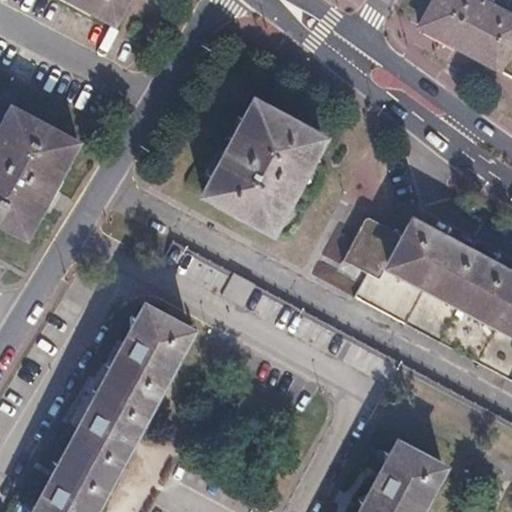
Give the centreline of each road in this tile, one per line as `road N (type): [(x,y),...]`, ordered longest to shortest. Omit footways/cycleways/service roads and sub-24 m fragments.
road 1 (residential): [(70,232),(221,0)]
road 2 (residential): [(130,264),(362,389)]
road 3 (secondary): [(339,62),(511,195)]
road 4 (secondary): [(511,147),(358,31)]
road 5 (residential): [(362,389),(511,469)]
road 6 (residential): [(362,389),(299,511)]
road 7 (residential): [(0,349),(70,232)]
